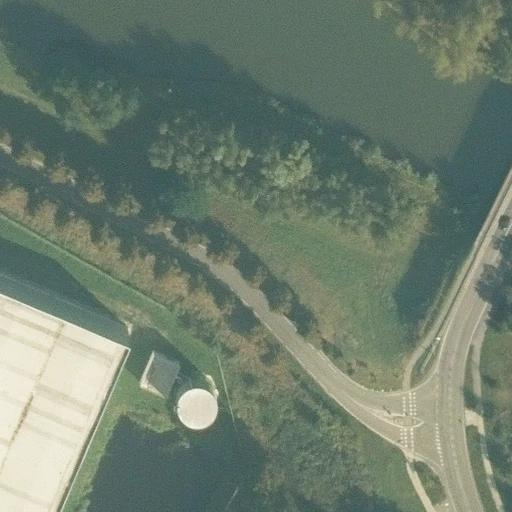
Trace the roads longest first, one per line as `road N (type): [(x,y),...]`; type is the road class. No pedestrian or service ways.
road 1 (unclassified): [(368,410),(219,265),(172,235),(0,161)]
road 2 (secondary): [(449,419),(457,343),(511,224)]
